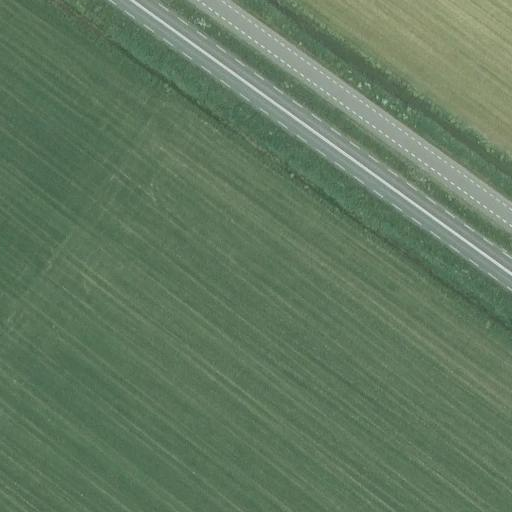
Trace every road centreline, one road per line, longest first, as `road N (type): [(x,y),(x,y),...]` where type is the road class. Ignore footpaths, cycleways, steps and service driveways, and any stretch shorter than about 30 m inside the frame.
road 1 (primary): [(511,276),(129,0)]
road 2 (unclassified): [(208,0),(511,219)]
